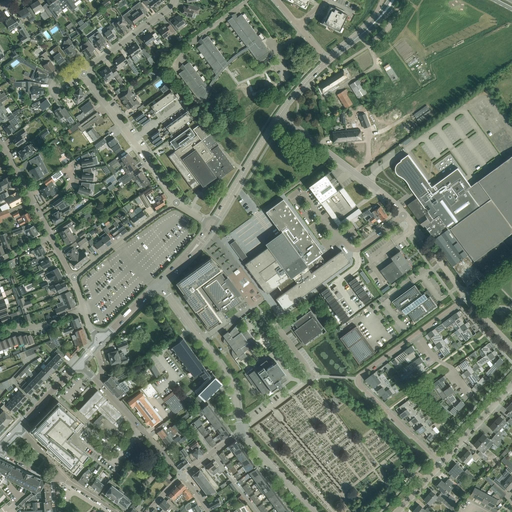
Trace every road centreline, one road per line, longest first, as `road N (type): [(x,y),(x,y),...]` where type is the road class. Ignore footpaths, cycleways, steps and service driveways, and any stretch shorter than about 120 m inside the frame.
road 1 (unclassified): [(462,292),(390,199),(276,117)]
road 2 (residential): [(416,334),(360,374),(358,384),(440,463)]
road 3 (residential): [(241,429),(314,376),(257,304)]
road 4 (residential): [(241,429),(232,377),(159,283)]
road 5 (residential): [(182,477),(78,362)]
road 6 (residential): [(73,277),(177,202)]
